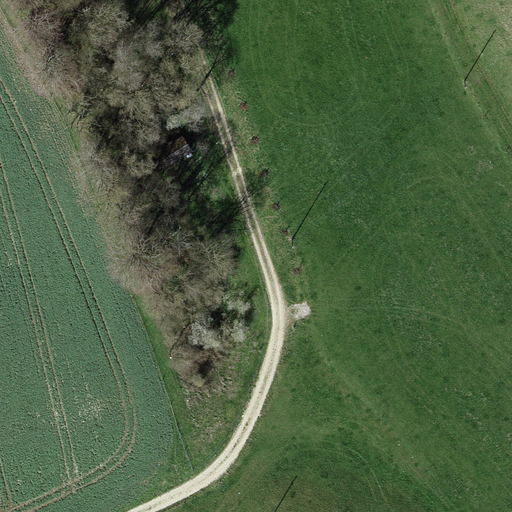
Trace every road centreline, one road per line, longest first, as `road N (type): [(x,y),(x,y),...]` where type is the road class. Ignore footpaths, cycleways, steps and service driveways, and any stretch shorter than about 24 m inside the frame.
road 1 (track): [(175,0),(273,286),(279,340),(243,433),(221,466),(136,511)]
road 2 (track): [(445,0),(511,144)]
